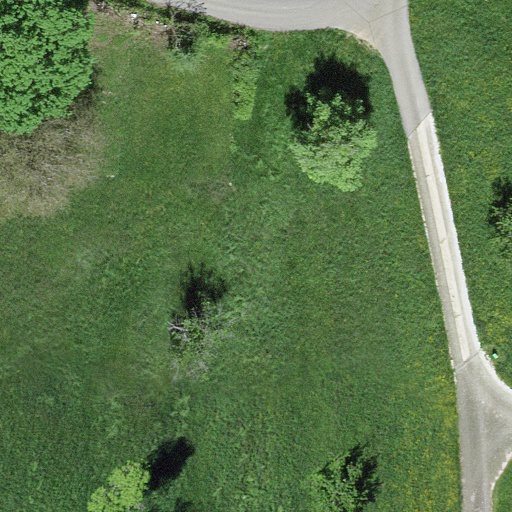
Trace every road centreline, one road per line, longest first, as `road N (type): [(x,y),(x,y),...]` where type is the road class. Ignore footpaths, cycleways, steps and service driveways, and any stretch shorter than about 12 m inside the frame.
road 1 (track): [(482,511),(481,430),(389,0)]
road 2 (track): [(201,0),(309,15),(388,0)]
